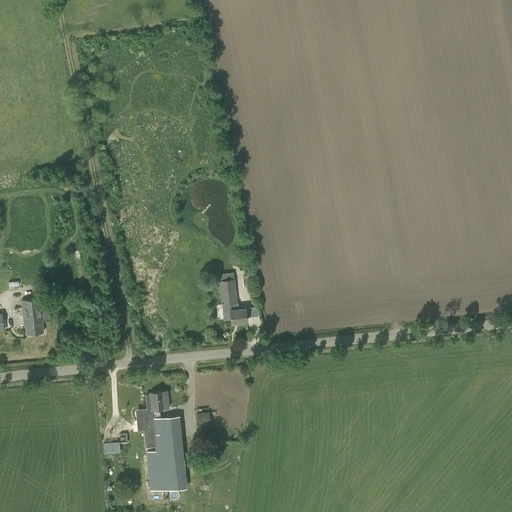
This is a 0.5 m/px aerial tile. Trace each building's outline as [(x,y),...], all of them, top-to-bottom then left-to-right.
[(236,304),(234,280),(220,282),(222,304),(229,303),(231,323),(247,322),(245,309),(238,310),(238,304),(236,304)] [(43,321),(40,299),(22,301),(24,321),(25,321),(25,324),(26,323),(27,334),(43,332),(42,321),(43,321)] [(247,306),(248,316),(258,314),(257,305),(247,306)] [(154,418),(160,418),(159,409),(169,408),(167,391),(150,393),(151,409),(143,410),(144,419),(143,420),(145,440),(156,439),(154,418)] [(198,424),(210,423),(209,412),(197,412),(198,424)] [(156,439),(145,440),(150,491),(152,491),(162,490),(167,490),(168,497),(183,496),(183,488),(187,488),(180,416),(160,418),(154,418),(156,439)]
